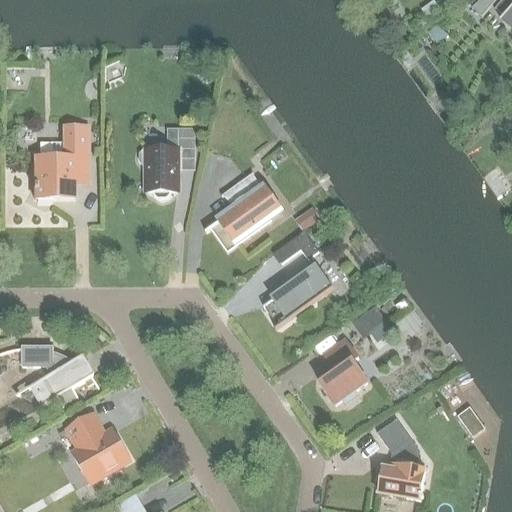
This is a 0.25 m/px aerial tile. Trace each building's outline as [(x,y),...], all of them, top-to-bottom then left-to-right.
[(497,1),(496,0),(483,0),(472,11),(482,19),(497,1)] [(504,21),(501,24),(511,33),(511,0),(505,0),(494,13),(504,21)] [(35,162),(35,204),(39,204),(39,208),(51,208),(51,204),(75,204),(75,181),(89,181),(89,131),(64,131),(64,147),(40,147),(40,162),(35,162)] [(195,163),(195,134),(169,134),(169,153),(146,153),(146,155),(144,155),(140,158),(140,166),(144,169),(146,169),(146,179),(148,179),(148,197),(156,197),(156,200),(159,203),(167,203),(170,200),(170,197),(178,197),(177,179),(180,179),(180,163),(195,163)] [(0,225),(18,226),(18,212),(10,212),(10,175),(1,175),(0,225)] [(254,178),(222,201),(223,202),(226,200),(236,209),(234,211),(238,214),(207,237),(207,238),(216,231),(230,251),(280,215),(265,195),(264,196),(253,180),(255,179),(254,178)] [(302,231),(320,221),(313,210),(295,219),(302,231)] [(303,235),(272,257),(280,267),(299,253),(307,263),(317,255),(303,235)] [(318,274),(317,273),(264,311),(265,312),(280,331),(276,334),(277,335),(334,293),(334,292),(331,294),(317,274),(318,274)] [(375,309),(351,326),(362,342),(386,326),(375,309)] [(338,377),(321,389),(336,411),(343,406),(346,409),(360,400),(357,396),(369,387),(354,367),(360,363),(347,345),(325,360),(338,377)] [(54,352),(23,352),(23,372),(48,372),(53,380),(30,393),(41,413),(59,403),(63,412),(79,403),(74,393),(93,383),(89,378),(85,375),(81,371),(77,368),(72,365),(70,363),(65,361),(60,359),(54,357),(54,352)] [(470,410),(457,419),(473,441),(485,432),(470,410)] [(93,419),(68,433),(81,455),(73,460),(90,488),(132,464),(115,436),(106,441),(93,419)] [(398,424),(379,438),(393,458),(412,444),(398,424)] [(383,472),(379,498),(422,505),(422,502),(424,503),(425,500),(422,500),(427,474),(414,472),(418,452),(412,444),(393,458),(391,468),(387,467),(386,473),(383,472)] [(114,511),(143,511),(135,497),(114,510),(114,511)]
